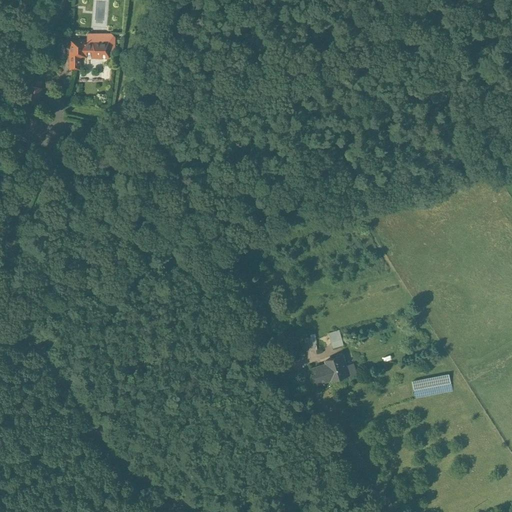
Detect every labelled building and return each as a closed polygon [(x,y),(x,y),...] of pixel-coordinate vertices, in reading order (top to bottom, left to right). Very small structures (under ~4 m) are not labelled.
[(109,42),(87,42),(87,39),(70,40),(70,69),(80,70),(81,58),(87,58),(87,57),(99,57),(99,59),(109,59),(109,42)] [(40,87),(28,85),(25,101),(37,103),(40,87)] [(133,101),(124,100),(121,116),(131,118),(133,101)] [(340,329),(329,332),(333,346),(344,343),(340,329)] [(305,348),(318,346),(315,331),(303,333),(305,348)] [(346,364),(343,353),(327,358),(328,362),(332,376),(349,371),(346,364)] [(328,362),(313,366),(317,380),(332,376),(328,362)] [(353,362),(346,364),(349,371),(349,373),(356,371),(353,362)] [(449,372),(412,379),(416,397),(453,390),(449,372)]
